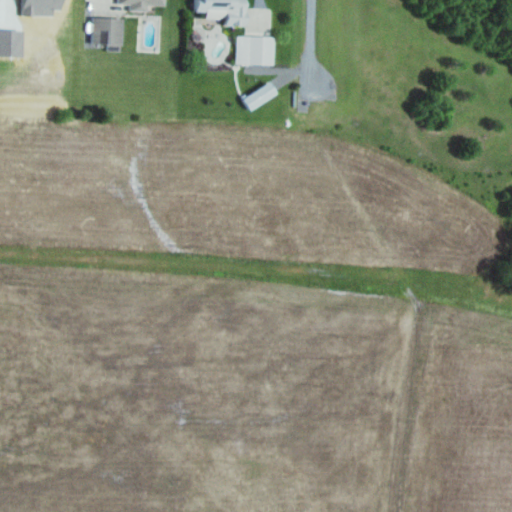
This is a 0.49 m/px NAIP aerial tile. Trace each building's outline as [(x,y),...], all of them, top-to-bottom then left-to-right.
[(166,5),(165,0),(116,0),(117,3),(129,3),(129,11),(147,11),(147,5),(166,5)] [(193,0),(194,11),(205,11),(205,18),(224,18),(223,25),(247,26),(247,0),(193,0)] [(123,18),(91,17),(90,44),(122,45),(123,18)] [(273,65),(274,36),(236,35),(236,64),(273,65)] [(243,95),(249,108),(277,95),(271,82),(243,95)]
